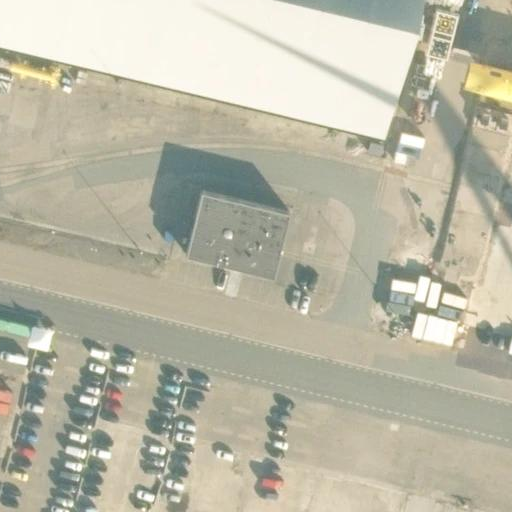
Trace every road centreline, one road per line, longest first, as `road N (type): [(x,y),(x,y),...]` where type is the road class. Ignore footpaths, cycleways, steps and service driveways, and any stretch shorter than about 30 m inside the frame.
road 1 (unclassified): [(33,511),(69,370),(511,477)]
road 2 (unclassified): [(341,346),(377,210),(429,180),(474,0)]
road 3 (unclassified): [(341,346),(0,265)]
road 4 (unclassified): [(511,387),(341,346)]
